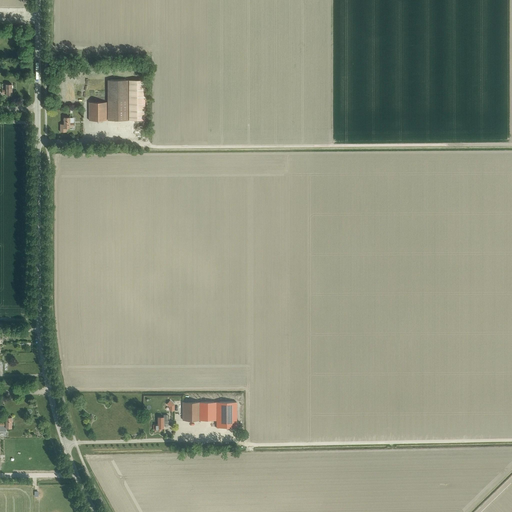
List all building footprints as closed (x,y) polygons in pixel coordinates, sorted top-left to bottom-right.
[(128,80),(108,80),(108,120),(128,120),(128,80)] [(145,120),(145,80),(128,80),(128,120),(145,120)] [(6,95),(12,95),(12,84),(6,84),(6,90),(2,90),(2,93),(6,93),(6,95)] [(107,120),(107,102),(89,102),(89,120),(107,120)] [(66,128),(70,128),(70,126),(74,126),(74,123),(70,123),(70,117),(64,117),(64,124),(60,124),(60,132),(66,132),(66,128)] [(113,126),(113,136),(132,136),(132,125),(113,126)] [(182,402),(182,420),(198,420),(216,420),(216,427),(236,427),(236,402),(182,402)] [(167,426),(167,423),(167,415),(163,415),(163,417),(158,417),(158,424),(154,424),(154,431),(160,431),(160,428),(163,428),(163,426),(167,426)] [(0,426),(6,426),(6,428),(12,428),(12,417),(6,417),(6,421),(2,421),(1,423),(0,422),(0,426)]
